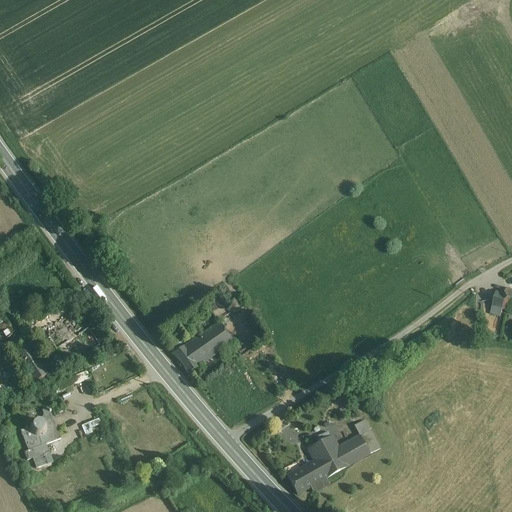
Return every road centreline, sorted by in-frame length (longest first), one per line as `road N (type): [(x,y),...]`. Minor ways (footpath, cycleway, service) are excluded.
road 1 (secondary): [(225,442),(44,217),(0,149)]
road 2 (unclassified): [(511,262),(225,442)]
